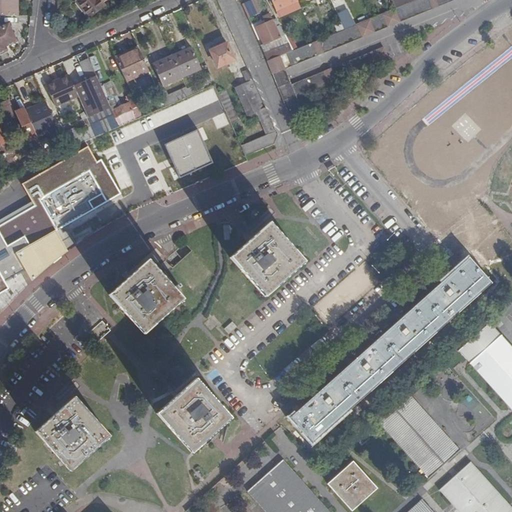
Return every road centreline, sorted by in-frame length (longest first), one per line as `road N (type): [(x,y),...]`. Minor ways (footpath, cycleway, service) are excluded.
road 1 (residential): [(336,140),(431,257),(429,270),(275,402),(256,402),(238,377),(244,355),(360,257),(360,244),(298,160)]
road 2 (residential): [(0,343),(102,253),(298,160)]
road 3 (residential): [(336,140),(511,1)]
road 4 (residential): [(47,55),(172,0)]
